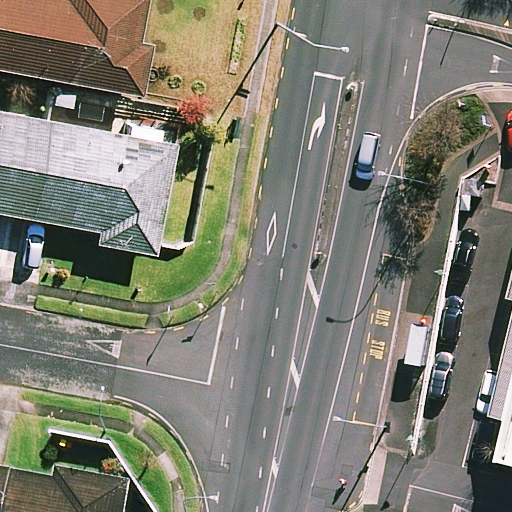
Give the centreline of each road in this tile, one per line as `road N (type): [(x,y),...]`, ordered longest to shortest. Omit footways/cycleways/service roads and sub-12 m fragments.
road 1 (secondary): [(357,2),(286,396)]
road 2 (residential): [(0,342),(286,396)]
road 3 (residential): [(511,36),(357,2)]
